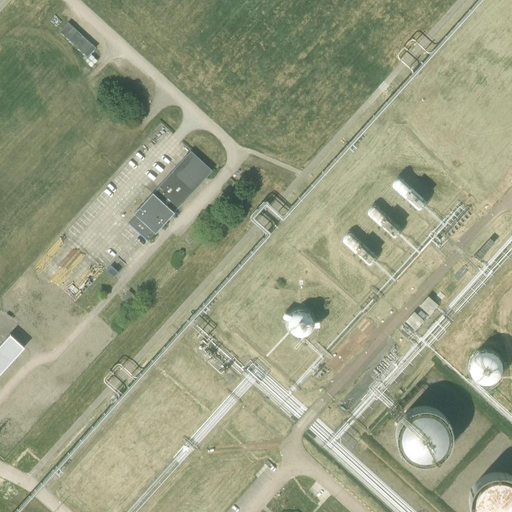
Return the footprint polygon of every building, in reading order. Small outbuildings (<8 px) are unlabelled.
[(68,20),(59,30),(88,55),(96,46),(68,20)] [(130,223),(145,237),(152,230),(155,233),(212,170),(190,150),(134,213),(137,216),(130,223)] [(376,218),(384,209),(374,201),(366,209),(376,218)] [(353,240),(354,231),(346,230),(345,239),(353,240)] [(483,245),(487,248),(494,240),(490,237),(483,245)] [(420,303),(428,311),(437,302),(428,294),(420,303)] [(292,331),(295,333),(298,334),(301,335),(305,334),(308,333),(310,331),(312,328),(314,325),(314,322),(314,319),(312,316),(310,313),(308,311),(305,310),(301,309),(298,310),(295,311),(292,313),(290,316),(289,319),(289,322),(289,325),(290,328),(292,331)] [(415,328),(424,318),(414,309),(405,319),(415,328)] [(10,333),(0,344),(0,373),(25,347),(10,333)] [(346,414),(398,357),(389,349),(337,406),(346,414)] [(478,381),(482,383),(486,383),(490,383),(494,381),(498,378),(501,375),(502,371),(503,367),(503,362),(501,358),(499,355),(496,352),(492,350),(488,349),(483,349),(479,350),(475,352),(472,355),(470,359),(469,363),(468,367),(469,371),(471,375),(474,379),(478,381)] [(407,459),(414,462),(422,464),(430,463),(437,460),(444,455),(449,449),(452,442),(453,434),(452,427),(449,419),(445,413),(439,408),(431,405),(424,404),(416,404),(409,407),(402,412),(397,418),(394,425),(393,433),(394,441),(396,448),(401,454),(407,459)] [(511,511),(511,475),(510,474),(503,472),(495,472),(487,474),(480,478),(474,483),(470,490),(468,497),(468,505),(469,511),(511,511)]
